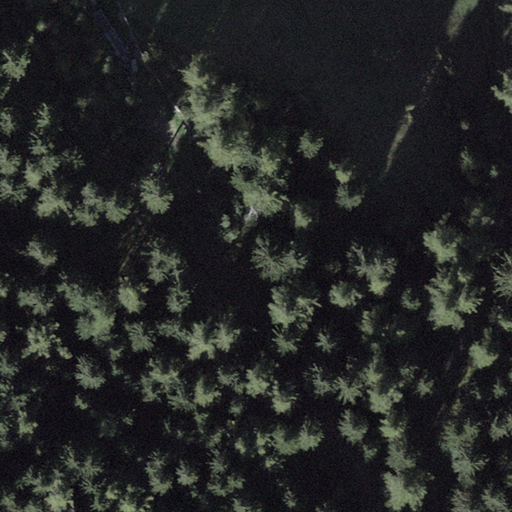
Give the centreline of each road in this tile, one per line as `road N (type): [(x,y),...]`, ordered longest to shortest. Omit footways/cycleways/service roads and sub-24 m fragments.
road 1 (track): [(386,511),(213,214),(107,0)]
road 2 (track): [(511,185),(438,411),(434,511)]
